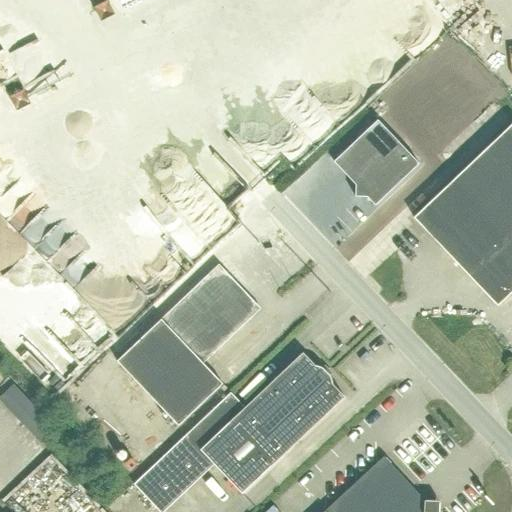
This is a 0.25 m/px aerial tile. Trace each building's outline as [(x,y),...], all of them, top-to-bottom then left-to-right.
[(383,80),(374,64),(365,69),(351,44),(337,52),(358,93),(383,80)] [(355,185),(355,197),(367,197),(375,206),(419,164),(377,120),(333,162),(355,185)] [(497,306),(511,291),(511,123),(443,190),(413,218),(497,306)] [(219,264),(160,320),(117,361),(178,426),(223,383),(203,363),(261,308),(219,264)] [(318,367),(315,366),(302,353),(244,408),(231,393),(186,435),(134,484),(159,511),(163,511),(214,465),(241,494),(344,397),(331,384),(331,381),(330,378),(329,376),(323,369),(321,368),(318,367)] [(435,511),(384,456),(323,511),(435,511)]
